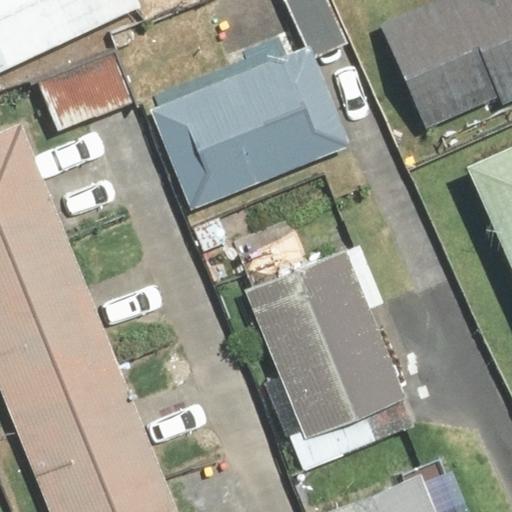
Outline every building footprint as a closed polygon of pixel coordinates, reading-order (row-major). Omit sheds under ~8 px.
[(0,0),(0,63),(143,0),(0,0)] [(326,0),(284,0),(310,55),(345,38),(326,0)] [(511,0),(427,0),(370,24),(416,131),(491,100),(494,108),(511,100),(511,0)] [(301,45),(141,108),(182,214),(343,151),(301,45)] [(107,46),(35,74),(57,131),(129,103),(107,46)] [(173,511),(15,118),(0,124),(0,410),(40,511),(173,511)] [(511,139),(448,168),(511,312),(511,139)] [(336,247),(234,289),(296,441),(398,400),(336,247)] [(424,511),(409,474),(315,511),(424,511)]
